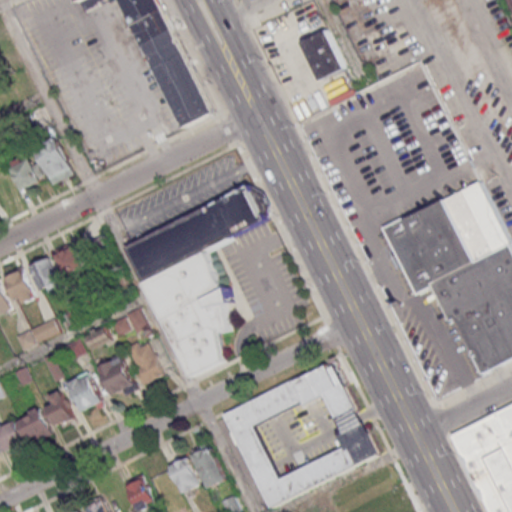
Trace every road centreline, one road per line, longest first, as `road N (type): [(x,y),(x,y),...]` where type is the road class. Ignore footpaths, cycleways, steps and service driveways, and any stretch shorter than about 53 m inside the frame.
road 1 (primary): [(362,321),(259,115)]
road 2 (residential): [(199,403),(0,502)]
road 3 (residential): [(94,197),(259,115)]
road 4 (residential): [(362,321),(199,403)]
road 5 (primary): [(418,434),(362,321)]
